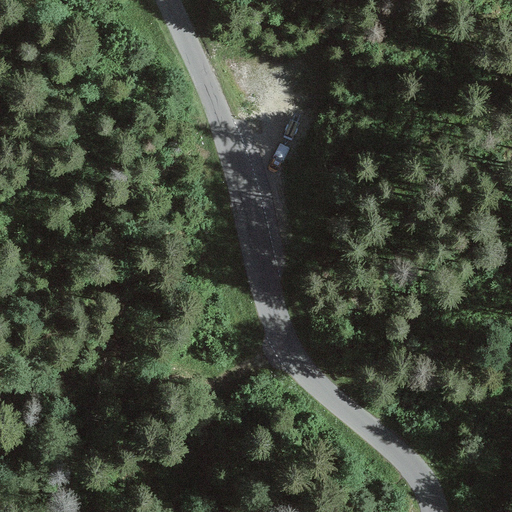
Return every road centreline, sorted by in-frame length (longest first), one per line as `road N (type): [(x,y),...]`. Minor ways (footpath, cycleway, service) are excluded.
road 1 (tertiary): [(434,511),(407,461),(309,375),(284,340),(235,159),(168,0)]
road 2 (track): [(44,511),(54,428),(48,394),(17,391),(0,404)]
